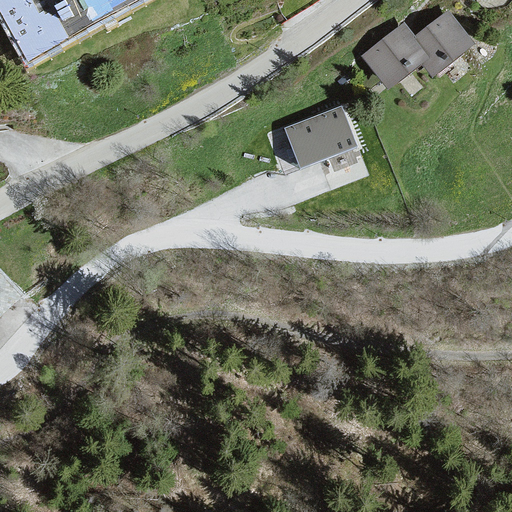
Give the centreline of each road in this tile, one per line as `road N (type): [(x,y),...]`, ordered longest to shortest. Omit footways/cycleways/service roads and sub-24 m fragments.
road 1 (residential): [(0,373),(82,281),(145,241),(199,233),(299,248),(410,251),(484,242),(511,230)]
road 2 (residential): [(353,0),(195,110),(0,208)]
